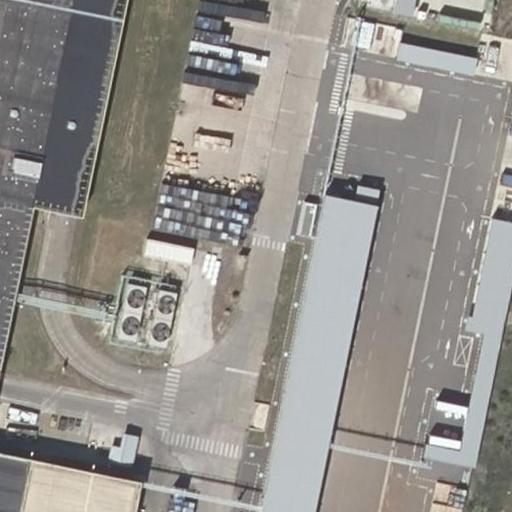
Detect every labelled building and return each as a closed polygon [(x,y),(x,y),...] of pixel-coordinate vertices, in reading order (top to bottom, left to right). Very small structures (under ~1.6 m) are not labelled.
[(0,0),(0,341),(31,203),(76,211),(120,0),(0,0)] [(316,511),(382,203),(323,190),(255,511),(316,511)] [(146,239),(143,254),(189,265),(192,250),(146,239)] [(164,341),(175,295),(126,283),(115,329),(164,341)] [(130,464),(138,439),(120,433),(112,458),(130,464)] [(0,452),(0,511),(13,511),(25,457),(0,452)] [(128,511),(135,480),(25,457),(13,511),(128,511)]
